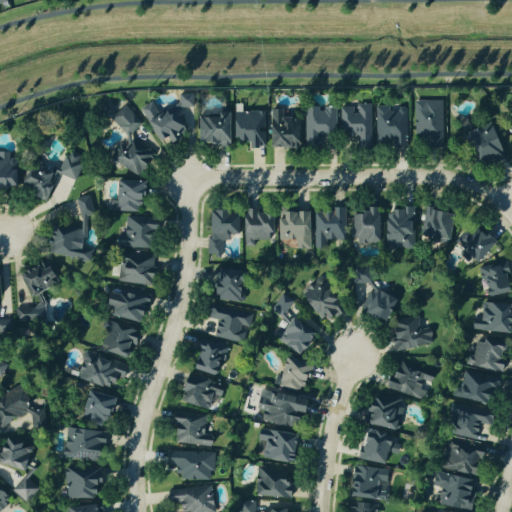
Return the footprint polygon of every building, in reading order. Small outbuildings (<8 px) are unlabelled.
[(177,106),(190,106),(190,94),(177,95),(177,106)] [(412,135),(418,135),(418,148),(441,148),(441,101),(412,102),(412,135)] [(155,143),(165,138),(167,141),(184,133),(173,111),(166,115),(163,109),(155,113),(150,103),(138,109),(155,143)] [(370,105),(354,105),(354,108),(338,108),(338,141),(356,141),(356,150),(370,149),(370,105)] [(333,109),(317,109),(317,106),(302,106),(302,147),(317,147),(317,137),(333,137),(333,109)] [(373,107),(374,146),(405,145),(405,106),(373,107)] [(110,123),(126,134),(108,158),(136,179),(154,156),(129,137),(141,121),(122,107),(110,123)] [(268,148),(296,148),(296,120),(281,120),(281,109),(267,109),(268,148)] [(195,117),(197,147),(227,146),(226,111),(206,112),(207,116),(195,117)] [(230,141),(246,141),(245,149),(262,149),(262,114),(230,113),(230,141)] [(476,168),(503,155),(488,123),(461,136),(476,168)] [(0,188),(15,185),(6,150),(0,151),(0,188)] [(56,174),(72,181),(81,162),(64,155),(56,174)] [(47,201),(56,173),(25,162),(16,191),(47,201)] [(106,202),(105,212),(141,213),(141,182),(113,181),(113,202),(106,202)] [(89,261),(91,250),(86,249),(84,241),(85,235),(82,217),(93,215),(89,196),(75,199),(74,206),(65,208),(68,225),(68,228),(53,226),(47,227),(43,254),(89,261)] [(307,209),(279,209),(279,219),(274,219),(275,241),(293,241),(293,250),(308,250),(307,209)] [(313,210),(313,249),(325,249),(325,241),(343,241),(343,209),(313,210)] [(412,209),(382,209),(382,246),(413,245),(412,209)] [(418,238),(444,242),(449,213),(422,209),(418,238)] [(349,212),(350,243),(376,242),(375,214),(368,214),(368,211),(349,212)] [(205,213),(206,256),(226,256),(225,236),(234,236),(234,212),(205,213)] [(252,241),(266,241),(266,232),(269,232),(269,212),(241,212),(240,247),(252,248),(252,241)] [(150,251),(154,220),(124,216),(122,237),(114,236),(113,246),(150,251)] [(474,266),(492,243),(469,224),(453,244),(461,251),(459,254),(474,266)] [(149,286),(152,254),(119,251),(116,283),(149,286)] [(501,263),(476,271),(485,299),(510,291),(501,263)] [(15,270),(18,309),(13,310),(14,325),(42,323),(40,290),(51,290),(50,268),(15,270)] [(240,300),(239,270),(209,271),(211,301),(240,300)] [(318,282),(298,296),(319,325),(338,311),(318,282)] [(119,289),(117,297),(105,294),(101,315),(140,323),(146,295),(119,289)] [(393,298),(369,289),(366,298),(359,316),(383,325),(393,298)] [(285,311),(292,303),(281,293),(268,308),(284,323),(291,316),(285,311)] [(470,332),(507,333),(509,305),(480,304),(479,321),(471,320),(470,332)] [(250,314),(212,305),(208,319),(215,321),(211,337),(243,345),(250,314)] [(430,346),(429,330),(417,331),(416,318),(394,320),(395,328),(389,328),(391,350),(430,346)] [(275,343),(301,356),(313,332),(288,319),(275,343)] [(0,337),(12,337),(11,320),(0,320),(0,337)] [(135,333),(101,320),(97,331),(103,333),(96,350),(125,361),(135,333)] [(502,372),(503,362),(498,361),(502,341),(469,336),(465,367),(502,372)] [(190,370),(216,376),(223,345),(198,339),(190,370)] [(123,364),(82,354),(78,369),(75,381),(105,389),(106,383),(118,386),(123,364)] [(272,385),(300,394),(309,365),(281,357),(272,385)] [(392,380),(386,378),(383,389),(423,400),(431,370),(397,361),(392,380)] [(453,398),(490,407),(496,381),(460,371),(453,398)] [(31,391),(0,396),(0,422),(24,418),(26,430),(45,427),(42,408),(35,409),(31,391)] [(103,427),(112,399),(87,391),(78,419),(103,427)] [(257,423),(293,427),(295,413),(304,414),(306,399),(271,395),(269,406),(259,405),(257,423)] [(398,421),(401,401),(365,396),(361,426),(392,430),(393,420),(398,421)] [(475,440),(478,425),(488,427),(491,412),(449,404),(443,434),(475,440)] [(171,444),(210,447),(211,435),(203,435),(205,415),(174,413),(171,444)] [(63,460),(96,461),(96,448),(103,448),(104,432),(64,430),(63,460)] [(262,442),(260,459),(289,464),(293,435),(258,430),(256,441),(262,442)] [(389,436),(362,430),(355,460),(382,466),(389,436)] [(31,447),(2,437),(0,442),(0,471),(2,472),(4,467),(21,473),(31,447)] [(441,469),(474,478),(483,445),(467,440),(467,444),(449,439),(441,469)] [(179,480),(208,481),(208,472),(211,472),(212,453),(167,451),(166,471),(179,471),(179,480)] [(64,500),(92,499),(91,485),(97,485),(97,467),(64,468),(64,500)] [(252,495),(287,500),(292,473),(257,467),(252,495)] [(385,470),(349,467),(346,498),(382,501),(385,470)] [(435,504),(465,511),(466,511),(470,500),(465,499),(470,481),(434,472),(430,485),(439,487),(435,504)] [(37,490),(23,477),(10,491),(24,504),(37,490)] [(0,511),(11,503),(0,489),(0,511)] [(365,511),(366,504),(344,503),(344,511),(365,511)]
